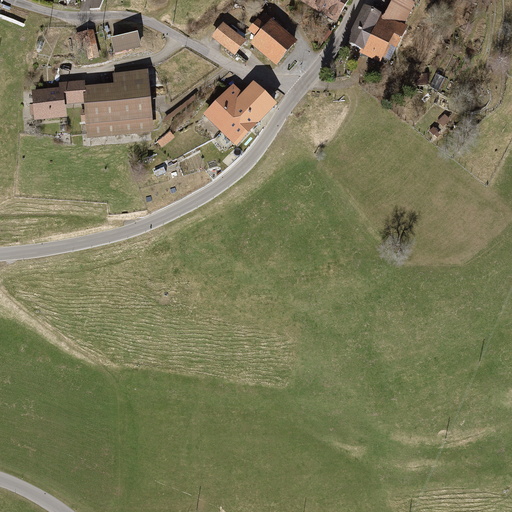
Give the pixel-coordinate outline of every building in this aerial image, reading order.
[(293,0),(334,25),(349,0),(293,0)] [(380,0),(374,13),(367,10),(349,45),(363,52),(361,55),(387,68),(401,40),(405,42),(410,32),(406,29),(420,0),(380,0)] [(259,21),(248,33),(257,41),(251,47),(276,68),(296,44),(272,23),(267,29),(259,21)] [(225,26),(213,40),(234,58),(246,44),(225,26)] [(108,55),(102,29),(96,30),(102,56),(108,55)] [(98,59),(92,32),(78,36),(84,62),(98,59)] [(138,34),(114,41),(118,54),(142,48),(138,34)] [(65,108),(87,107),(89,138),(153,134),(149,85),(149,74),(115,76),(116,87),(86,90),(86,85),(61,87),(61,92),(35,94),(37,122),(66,120),(65,108)] [(263,118),(275,106),(254,87),(243,99),(233,89),(206,117),(237,146),(263,118)] [(450,121),(441,113),(435,119),(444,128),(450,121)] [(174,140),(169,133),(157,142),(162,149),(174,140)]
